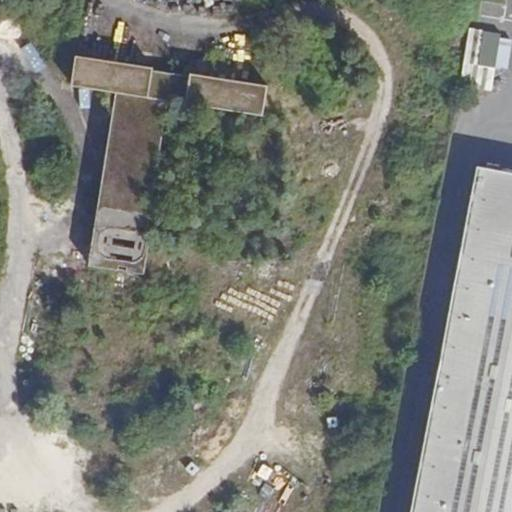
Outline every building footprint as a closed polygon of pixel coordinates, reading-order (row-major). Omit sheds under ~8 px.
[(466,10),(466,5),(466,4),(465,0),(403,0),(403,5),(403,9),(406,17),(408,22),(413,28),(419,32),(424,34),(427,35),(434,36),(440,36),(446,34),(452,31),(456,27),(461,22),(464,16),(466,10)] [(484,34),(479,60),(496,64),(501,38),(484,34)] [(74,85),(118,92),(149,97),(153,70),(153,68),(79,56),(74,85)] [(496,64),(479,60),(479,65),(495,68),(496,64)] [(149,97),(118,92),(90,266),(144,275),(145,273),(151,235),(185,240),(194,181),(191,180),(159,175),(171,101),(187,104),(191,75),(153,70),(149,97)] [(191,73),(191,75),(187,104),(203,106),(264,116),(269,86),(191,73)] [(159,175),(191,180),(203,106),(187,104),(171,101),(159,175)] [(244,209),(251,171),(233,168),(227,206),(244,209)] [(511,174),(481,169),(470,228),(511,235),(511,174)] [(511,511),(511,235),(470,228),(431,436),(416,511),(511,511)] [(151,235),(145,273),(179,278),(185,240),(151,235)]
